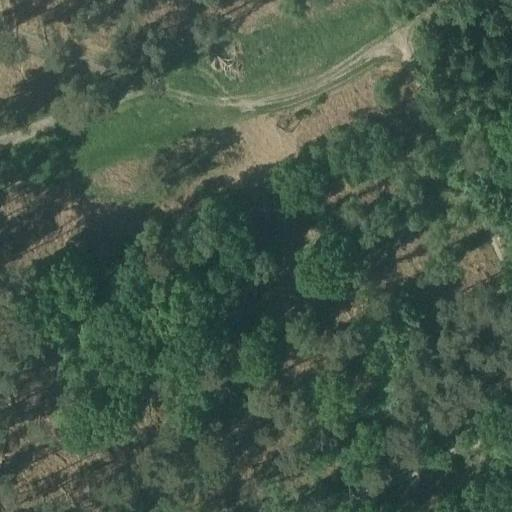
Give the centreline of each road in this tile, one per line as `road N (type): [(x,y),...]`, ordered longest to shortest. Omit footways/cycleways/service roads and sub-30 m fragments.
road 1 (track): [(398,44),(297,99),(246,101),(200,72),(186,72),(0,145)]
road 2 (track): [(376,0),(511,278)]
road 3 (track): [(511,433),(342,511)]
